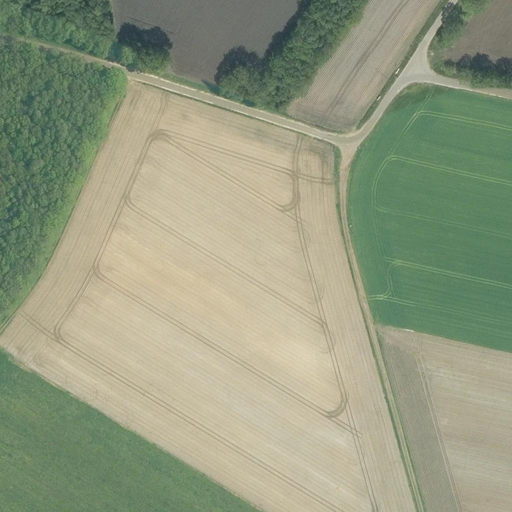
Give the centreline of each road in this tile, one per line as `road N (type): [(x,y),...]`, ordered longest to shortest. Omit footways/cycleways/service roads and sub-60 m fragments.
road 1 (unclassified): [(408,70),(364,133),(346,141),(0,40)]
road 2 (track): [(346,141),(344,221),(419,511)]
road 3 (track): [(0,330),(56,253),(127,75)]
